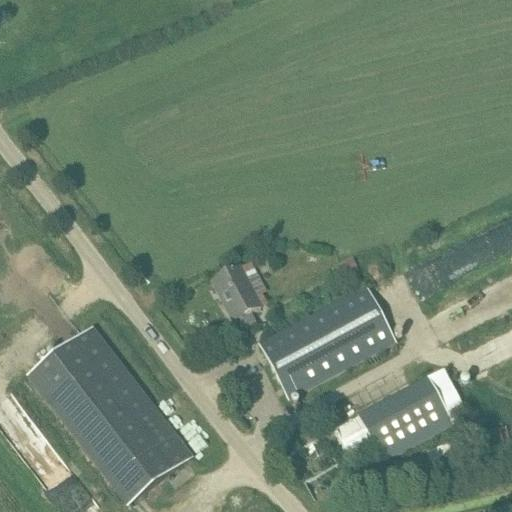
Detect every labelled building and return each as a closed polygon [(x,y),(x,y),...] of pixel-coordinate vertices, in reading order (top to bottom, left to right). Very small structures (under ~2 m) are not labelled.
[(340,265),(347,280),(363,272),(356,257),(340,265)] [(213,285),(235,325),(261,310),(240,271),(213,285)] [(259,347),(289,402),(395,345),(366,290),(259,347)] [(190,463),(90,334),(30,380),(131,510),(190,463)] [(453,427),(454,427),(430,382),(289,457),(313,501),(454,427),(453,427)]
